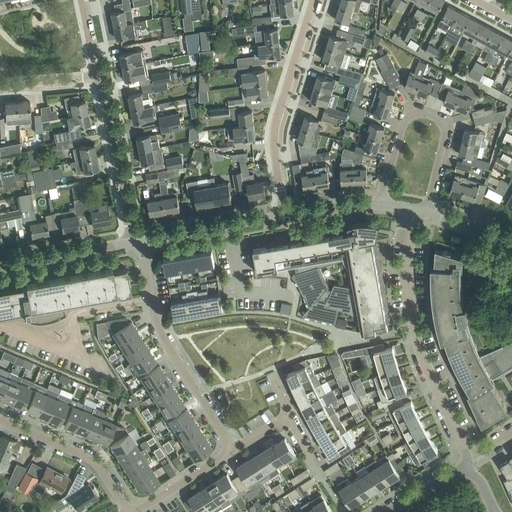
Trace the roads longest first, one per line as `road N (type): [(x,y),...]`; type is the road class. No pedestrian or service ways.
road 1 (residential): [(467,459),(414,328),(407,266),(415,209)]
road 2 (residential): [(280,215),(272,124),(314,0)]
road 3 (residential): [(425,211),(445,137),(426,114),(405,122),(376,204)]
road 4 (residential): [(231,453),(168,353),(148,302)]
road 5 (residential): [(131,243),(99,79)]
road 6 (residential): [(131,509),(88,460),(0,422)]
road 7 (residential): [(139,241),(280,215)]
road 8 (residential): [(0,266),(131,243)]
